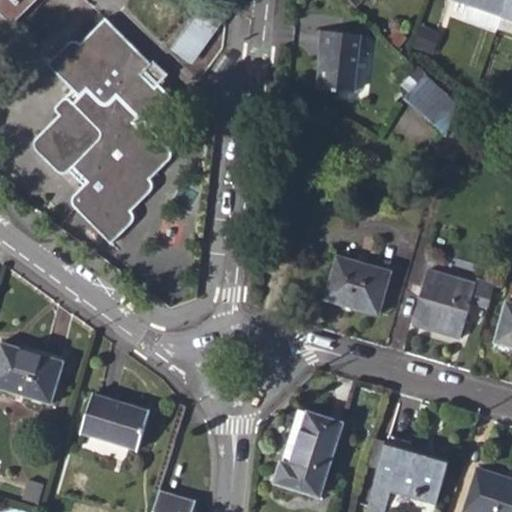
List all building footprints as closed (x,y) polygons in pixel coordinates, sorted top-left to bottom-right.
[(0,0),(0,5),(5,10),(16,21),(37,0),(0,0)] [(506,0),(462,0),(470,3),(465,17),(497,28),(498,26),(502,14),(506,0)] [(511,17),(511,0),(506,0),(502,14),(511,17)] [(192,64),(225,19),(203,4),(170,49),(192,64)] [(39,8),(23,21),(40,40),(56,27),(39,8)] [(511,31),(511,17),(502,14),(498,26),(511,31)] [(73,167),(87,181),(83,186),(73,195),(72,199),(72,203),(75,207),(111,244),(116,240),(126,230),(134,221),(134,216),(132,212),(151,192),(153,187),(153,182),(151,179),(169,161),(171,158),(172,154),(172,150),(171,148),(152,128),(171,109),(174,105),(174,99),(172,96),(160,84),(145,68),(150,62),(106,17),(80,42),(72,40),(69,42),(47,63),(80,96),(74,101),(69,98),(66,96),(57,105),(56,108),(56,111),(60,115),(34,140),(34,143),(34,147),(58,172),(61,174),(64,174),(68,172),(73,167)] [(430,51),(437,29),(423,23),(414,45),(430,51)] [(322,47),(320,60),(317,88),(336,90),(337,88),(355,90),(361,33),(321,28),(319,47),(322,47)] [(160,84),(168,75),(153,59),(150,62),(145,68),(160,84)] [(447,135),(457,101),(426,74),(405,97),(447,135)] [(443,155),(456,159),(465,127),(459,126),(453,124),(443,155)] [(83,186),(87,181),(73,167),(68,172),(83,186)] [(379,314),(392,271),(338,255),(326,299),(379,314)] [(413,323),(461,337),(472,300),(491,306),(498,282),(479,276),(477,283),(429,269),(413,323)] [(511,346),(511,289),(497,342),(511,346)] [(0,388),(51,404),(64,361),(1,342),(0,345),(0,388)] [(137,449),(149,411),(93,394),(82,432),(137,449)] [(275,483),(321,498),(345,421),(308,409),(307,412),(291,464),(282,461),(275,483)] [(291,464),(307,412),(298,409),(282,461),(291,464)] [(372,511),(384,511),(392,490),(434,503),(447,462),(409,450),(412,442),(390,435),(366,510),(372,511)] [(511,511),(511,478),(478,468),(463,511),(511,511)] [(38,504),(44,484),(28,479),(23,500),(38,504)] [(193,511),(196,502),(160,491),(153,511),(193,511)]
